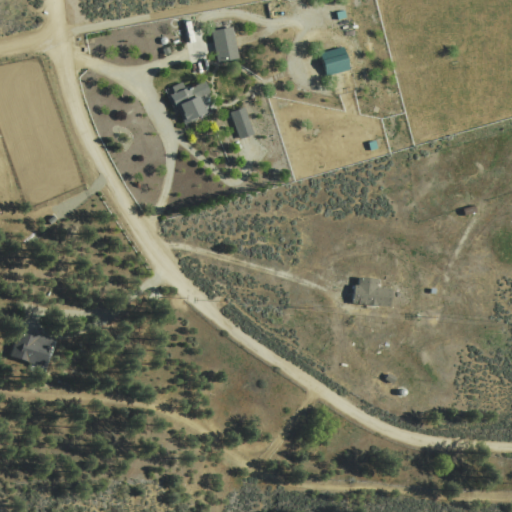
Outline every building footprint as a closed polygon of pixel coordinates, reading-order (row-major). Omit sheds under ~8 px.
[(209,32),(227,28),(234,57),(215,61),(209,32)] [(339,47),(347,68),(324,76),(317,55),(339,47)] [(167,88),(178,83),(181,90),(198,83),(203,94),(193,99),(200,113),(178,123),(167,97),(171,96),(167,88)] [(225,114),(240,108),(249,133),(234,139),(225,114)] [(361,278),(380,279),(379,288),(393,289),(392,306),(355,304),(357,285),(361,286),(361,278)] [(18,331),(53,340),(46,364),(11,355),(18,331)]
